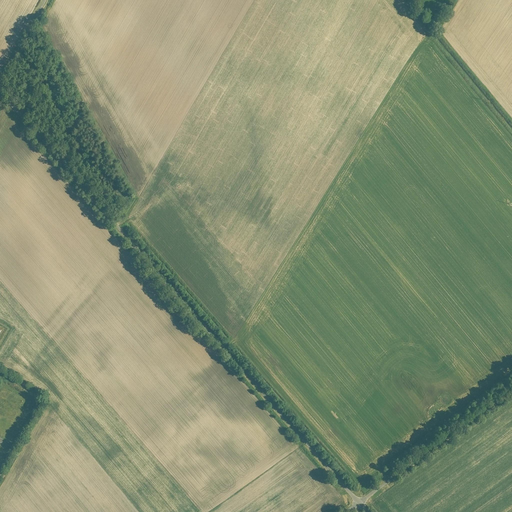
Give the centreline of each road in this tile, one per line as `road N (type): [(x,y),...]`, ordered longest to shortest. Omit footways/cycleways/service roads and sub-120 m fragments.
road 1 (unclassified): [(0,94),(358,503)]
road 2 (unclassified): [(358,503),(511,391)]
